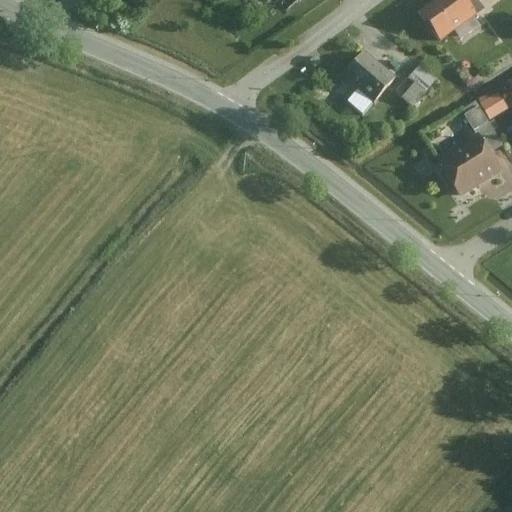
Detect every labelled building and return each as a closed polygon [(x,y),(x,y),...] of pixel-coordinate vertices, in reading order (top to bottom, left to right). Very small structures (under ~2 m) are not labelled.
[(465,0),(440,0),(418,16),(440,45),(478,17),(465,0)] [(395,80),(365,55),(342,81),(372,106),(395,80)] [(414,108),(439,80),(422,64),(397,92),(414,108)] [(480,99),(491,120),(510,110),(500,89),(480,99)] [(466,115),(476,131),(491,121),(481,106),(466,115)] [(480,139),(438,165),(462,202),(503,177),(480,139)]
